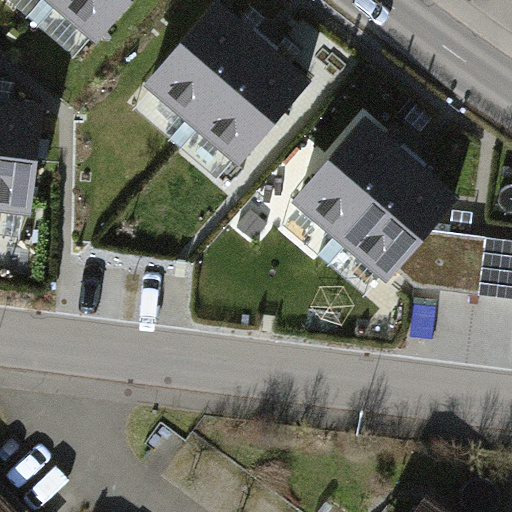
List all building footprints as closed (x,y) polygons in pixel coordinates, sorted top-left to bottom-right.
[(131,0),(60,0),(103,35),(131,0)] [(216,7),(153,80),(199,119),(262,46),(216,7)] [(308,85),(262,46),(199,119),(245,158),(308,85)] [(40,108),(0,103),(0,205),(29,208),(40,108)] [(365,125),(299,198),(342,237),(408,163),(365,125)] [(453,203),(408,163),(342,237),(387,276),(453,203)] [(0,511),(33,511),(0,477),(0,511)] [(476,511),(456,498),(445,511),(476,511)]
